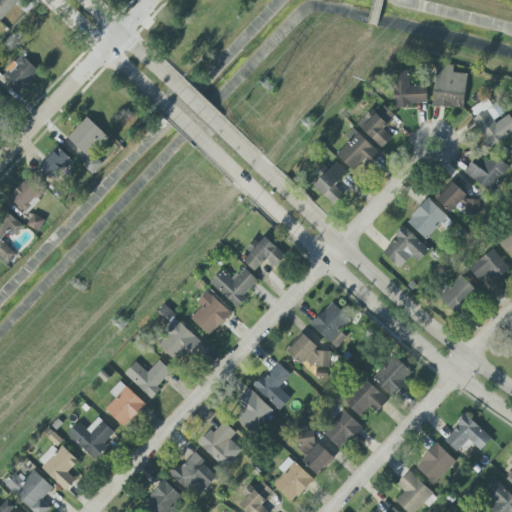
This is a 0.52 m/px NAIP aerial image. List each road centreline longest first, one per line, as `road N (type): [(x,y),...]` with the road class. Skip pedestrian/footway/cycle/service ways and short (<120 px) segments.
road 1 (residential): [(106,507),(434,149)]
road 2 (tertiary): [(261,200),(423,350),(511,413)]
road 3 (tertiary): [(511,387),(468,358),(278,184)]
road 4 (residential): [(335,511),(511,314)]
road 5 (residential): [(0,162),(155,0)]
road 6 (tertiary): [(47,0),(160,104)]
road 7 (tertiary): [(176,86),(82,0)]
